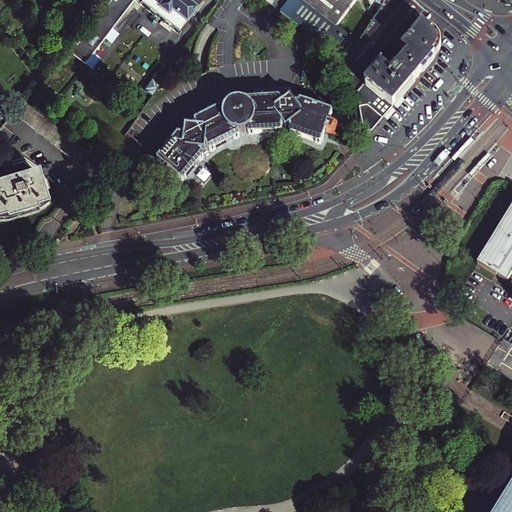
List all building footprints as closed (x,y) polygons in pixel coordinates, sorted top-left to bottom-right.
[(111,0),(70,49),(87,62),(134,0),(135,0),(140,3),(142,0),(148,0),(167,14),(170,10),(185,22),(201,0),(111,0)] [(177,32),(185,22),(170,10),(167,14),(148,0),(142,0),(140,3),(159,18),(160,20),(167,26),(169,26),(177,32)] [(307,3),(303,0),(290,0),(281,13),(293,22),(307,3)] [(303,0),(307,3),(293,22),(324,44),(337,27),(357,0),(303,0)] [(409,0),(366,0),(367,0),(366,0),(372,0),(383,8),(359,43),(347,61),(359,69),(370,77),(371,78),(381,65),(396,46),(402,50),(423,26),(431,17),(409,0)] [(431,36),(433,35),(423,26),(402,50),(408,55),(392,74),(381,65),(371,78),(370,77),(359,91),(357,93),(365,133),(372,131),(373,132),(435,58),(433,57),(435,52),(435,47),(434,41),(431,36)] [(337,27),(324,44),(327,46),(328,47),(341,31),(337,27)] [(341,31),(328,47),(335,52),(347,61),(359,43),(341,31)] [(358,70),(335,53),(333,61),(350,74),(353,76),(358,70)] [(359,91),(370,77),(359,69),(358,70),(353,76),(350,74),(345,82),(348,84),(348,83),(359,91)] [(153,96),(160,85),(155,81),(154,82),(152,80),(145,89),(148,91),(147,91),(153,96)] [(210,145),(240,131),(240,130),(245,129),(248,128),(248,129),(283,127),(283,123),(286,127),(291,124),(290,128),(323,140),(327,129),(332,131),(335,123),(330,121),(334,110),(301,97),(300,102),(296,101),(291,96),(286,99),(282,99),(281,94),(247,97),(245,96),(243,96),(238,95),(236,96),(234,96),(232,97),(226,102),(196,116),(198,120),(194,123),(188,122),(187,129),(184,131),(180,128),(157,155),(166,163),(162,167),(169,172),(172,168),(181,176),(205,150),(202,147),(207,148),(208,142),(210,145)] [(25,102),(15,113),(95,178),(103,166),(25,102)] [(4,127),(0,130),(0,143),(5,148),(15,136),(4,127)] [(372,131),(365,133),(366,140),(373,132),(372,131)] [(239,145),(237,148),(236,149),(234,153),(233,156),(233,161),(233,164),(235,168),(236,171),(238,173),(242,176),(248,179),(251,179),(255,179),(260,178),(263,177),(265,175),(269,172),(271,167),(272,164),(273,161),(272,157),(271,152),(270,149),(268,147),(265,143),(262,142),(258,140),(253,140),(250,140),(245,141),(242,142),(239,145)] [(204,182),(211,174),(203,167),(196,174),(204,182)] [(0,182),(0,218),(4,217),(5,220),(36,211),(35,208),(46,205),(37,172),(0,182)] [(511,207),(478,263),(508,282),(511,275),(511,207)] [(511,511),(511,485),(495,511),(511,511)]
